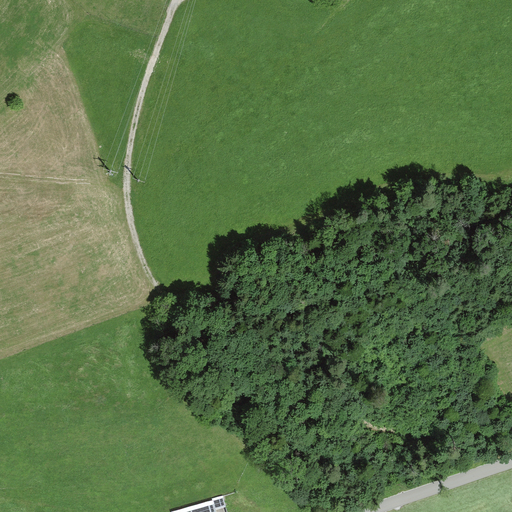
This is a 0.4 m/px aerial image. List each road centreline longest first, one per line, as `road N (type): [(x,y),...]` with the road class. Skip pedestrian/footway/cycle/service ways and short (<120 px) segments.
road 1 (track): [(179,0),(141,104),(128,194),(152,279),(262,361),(362,420),(456,444),(511,448)]
road 2 (tertiary): [(364,511),(511,464)]
road 3 (track): [(128,194),(0,175)]
